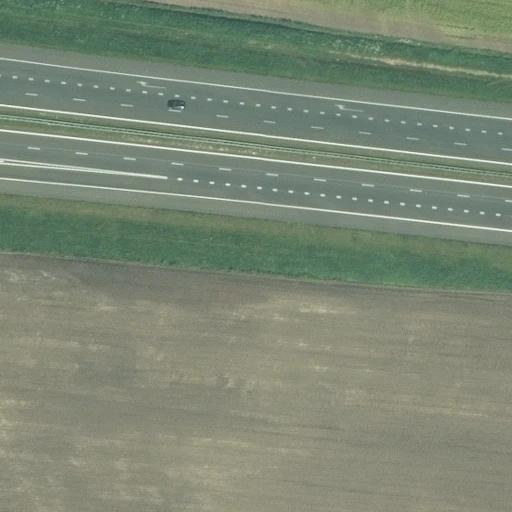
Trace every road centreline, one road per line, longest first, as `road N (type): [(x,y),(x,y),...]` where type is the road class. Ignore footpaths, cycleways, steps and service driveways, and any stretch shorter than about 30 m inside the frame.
road 1 (motorway): [(511,151),(0,92)]
road 2 (motorway): [(150,158),(511,201)]
road 3 (motorway): [(0,143),(150,158)]
road 4 (motorway): [(0,159),(150,158)]
